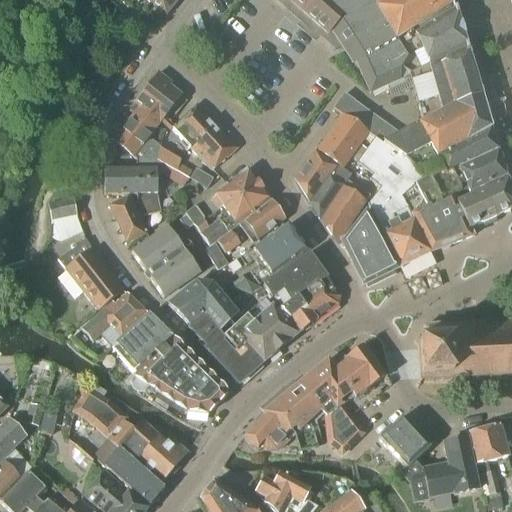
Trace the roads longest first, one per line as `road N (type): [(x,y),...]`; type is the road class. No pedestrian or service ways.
road 1 (residential): [(247,407),(137,288),(92,207),(99,135),(157,46)]
road 2 (residential): [(511,409),(436,412),(411,404),(390,336),(368,319)]
road 3 (residential): [(157,46),(230,116),(276,180)]
road 4 (residential): [(276,180),(368,319)]
road 5 (residential): [(247,407),(348,326),(368,319)]
